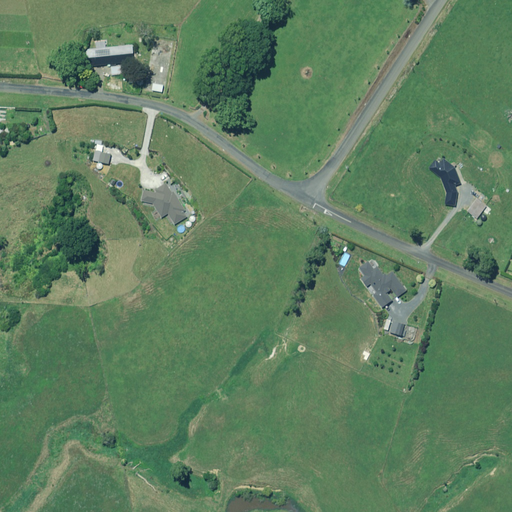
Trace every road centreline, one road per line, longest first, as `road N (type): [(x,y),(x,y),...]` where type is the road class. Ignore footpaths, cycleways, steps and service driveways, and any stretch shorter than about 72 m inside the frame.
road 1 (unclassified): [(0,87),(170,109),(285,186),(305,188)]
road 2 (unclassified): [(305,188),(315,203),(511,292)]
road 3 (unclassified): [(441,0),(329,168),(305,188)]
